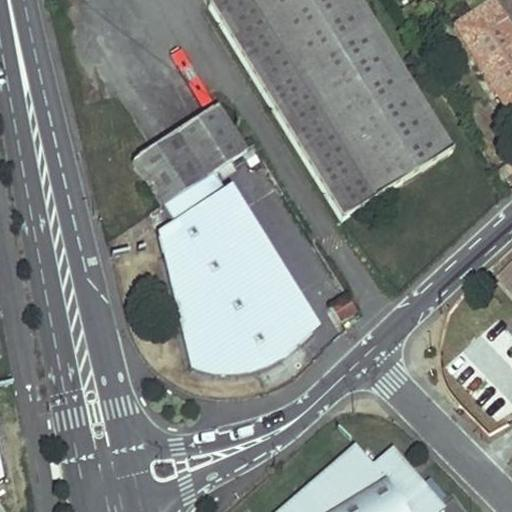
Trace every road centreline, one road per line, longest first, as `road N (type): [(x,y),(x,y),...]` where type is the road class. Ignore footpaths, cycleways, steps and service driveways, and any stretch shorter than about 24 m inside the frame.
road 1 (secondary): [(128,449),(24,0)]
road 2 (secondary): [(0,37),(79,468)]
road 3 (residential): [(367,354),(511,497)]
road 4 (tertiary): [(367,354),(511,222)]
road 5 (tertiary): [(141,506),(283,437),(307,409)]
road 6 (tertiary): [(307,409),(224,437),(128,449)]
